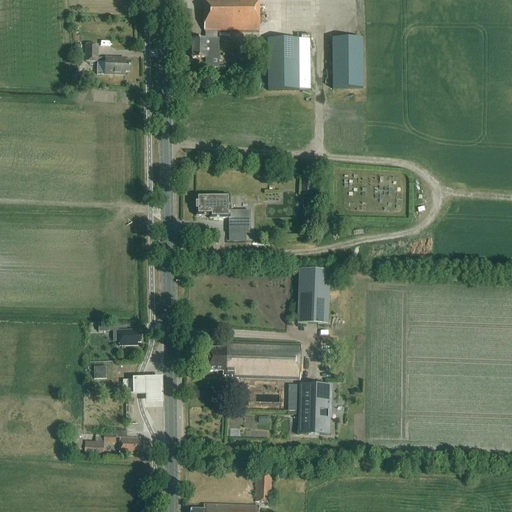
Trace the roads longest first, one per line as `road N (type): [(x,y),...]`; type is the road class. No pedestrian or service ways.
road 1 (track): [(168,249),(308,252),(412,233),(436,209),(436,189),(409,166),(167,146)]
road 2 (primary): [(171,511),(164,0)]
road 3 (track): [(321,157),(317,34)]
